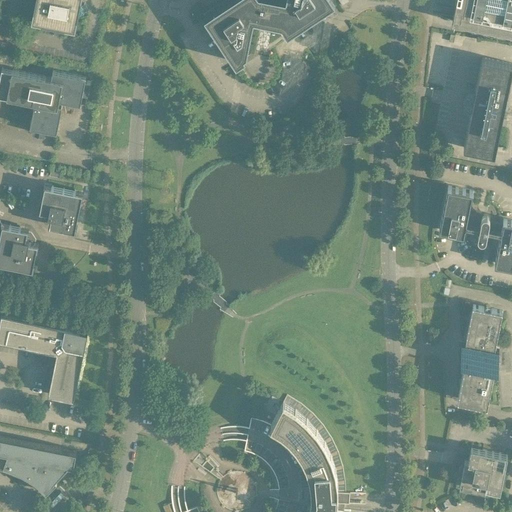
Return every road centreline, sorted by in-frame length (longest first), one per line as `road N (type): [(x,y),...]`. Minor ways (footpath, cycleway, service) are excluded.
road 1 (unclassified): [(114,511),(133,418),(135,158),(157,0)]
road 2 (unclassified): [(391,511),(389,168),(404,0)]
road 3 (unknown): [(13,0),(13,32),(77,47),(88,40),(94,0)]
